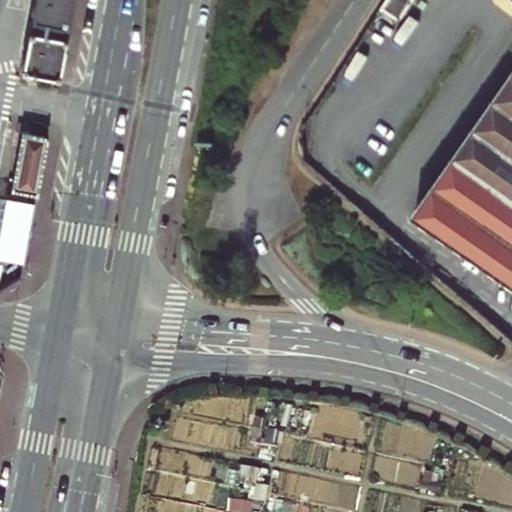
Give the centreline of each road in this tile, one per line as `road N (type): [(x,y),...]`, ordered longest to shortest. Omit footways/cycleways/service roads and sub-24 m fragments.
road 1 (tertiary): [(361,347),(285,282),(258,245),(245,200),(257,148),(354,0)]
road 2 (primary): [(108,356),(339,368),(412,386),(511,432)]
road 3 (unknown): [(508,0),(406,162),(397,193),(402,209),(432,236),(511,295)]
road 4 (primary): [(123,0),(60,337)]
road 5 (primary): [(113,327),(175,0)]
road 6 (primary): [(134,0),(126,96),(92,281),(95,327)]
road 7 (primary): [(361,347),(113,327)]
road 8 (primary): [(57,511),(77,387),(60,337)]
road 9 (primary): [(60,337),(26,511)]
road 10 (primary): [(511,403),(428,364),(361,347)]
road 11 (primary): [(80,511),(108,356)]
